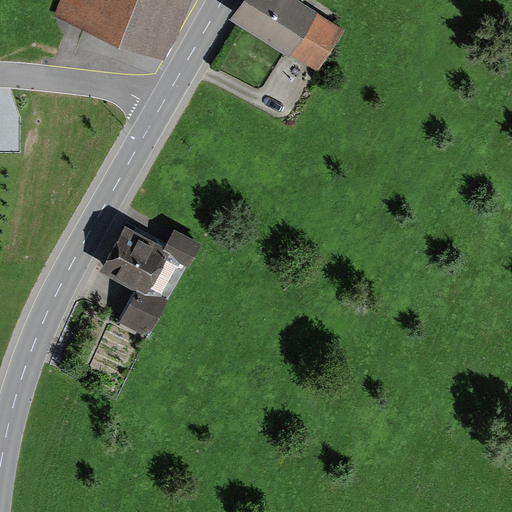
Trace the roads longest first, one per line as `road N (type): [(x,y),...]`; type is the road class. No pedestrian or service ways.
road 1 (tertiary): [(0,467),(21,371),(153,107)]
road 2 (residential): [(153,107),(83,80),(0,73)]
road 3 (tertiary): [(153,107),(220,0)]
